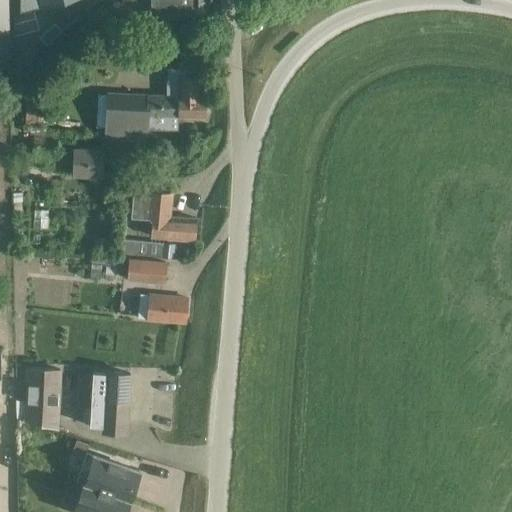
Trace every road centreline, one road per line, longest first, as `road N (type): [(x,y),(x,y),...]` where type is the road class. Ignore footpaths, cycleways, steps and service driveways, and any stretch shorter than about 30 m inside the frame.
road 1 (unclassified): [(247,159),(215,511)]
road 2 (unclassified): [(446,0),(374,7),(323,29),(292,56),(265,98),(247,159)]
road 3 (unclassified): [(247,159),(238,145),(231,0)]
